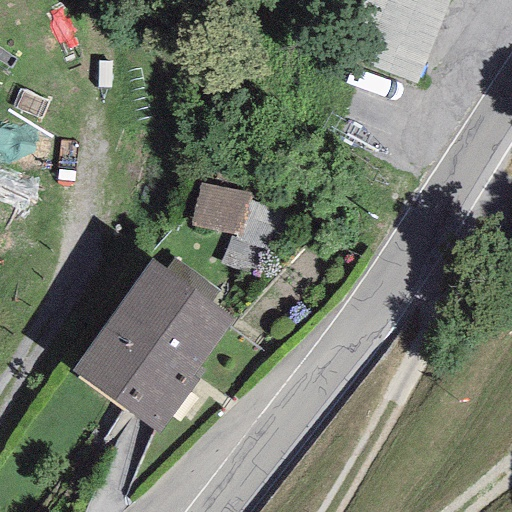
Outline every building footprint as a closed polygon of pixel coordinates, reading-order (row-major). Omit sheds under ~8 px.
[(362,0),(341,57),(414,85),(447,0),(362,0)] [(250,193),(199,184),(191,227),(232,235),(242,236),(248,200),(250,193)] [(285,214),(248,200),(242,236),(232,235),(219,264),(256,275),(285,214)] [(172,258),(165,269),(211,303),(219,292),(172,258)] [(109,317),(70,372),(156,434),(195,379),(191,377),(234,318),(211,303),(165,269),(151,259),(109,317)]
